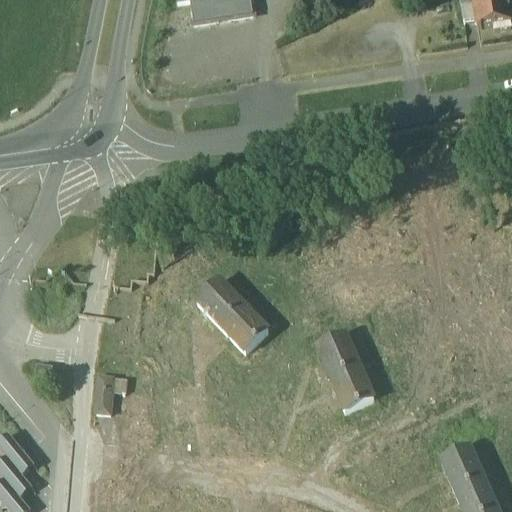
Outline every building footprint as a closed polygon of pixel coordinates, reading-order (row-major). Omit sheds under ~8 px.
[(190,7),(194,28),(253,18),(249,0),(175,0),(177,9),(190,7)] [(492,31),(493,36),(510,32),(509,27),(510,27),(508,17),(511,16),(511,9),(510,0),(467,0),(459,2),(464,28),(475,25),(477,34),(492,31)] [(198,308),(222,333),(244,312),(220,287),(198,308)] [(269,337),(244,312),(222,333),(246,359),(269,337)] [(316,354),(330,386),(359,373),(345,342),(316,354)] [(52,372),(33,371),(33,385),(51,386),(52,372)] [(373,406),(359,373),(330,386),(344,418),(373,406)] [(96,419),(111,420),(115,383),(99,382),(96,419)] [(36,472),(11,442),(0,450),(0,455),(7,464),(0,469),(0,479),(6,486),(0,490),(0,504),(6,511),(27,511),(22,505),(33,496),(23,483),(36,472)] [(440,467),(454,498),(484,485),(469,454),(440,467)] [(454,498),(460,511),(495,511),(484,485),(454,498)]
